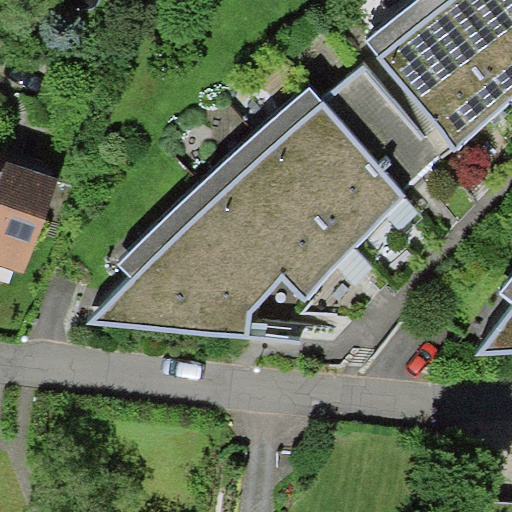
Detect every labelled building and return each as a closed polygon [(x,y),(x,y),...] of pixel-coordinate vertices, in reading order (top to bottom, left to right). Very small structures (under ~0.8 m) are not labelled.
[(441,0),(383,45),(465,143),(511,102),(511,86),(444,0),(441,0)] [(511,0),(444,0),(511,86),(511,0)] [(414,193),(328,92),(271,144),(363,239),(414,193)] [(292,269),(315,293),(363,239),(270,144),(219,191),(292,269)] [(66,178),(3,154),(0,160),(0,257),(31,270),(66,178)] [(98,314),(257,331),(259,303),(292,269),(219,191),(141,267),(98,314)] [(511,311),(487,347),(511,346),(511,311)]
